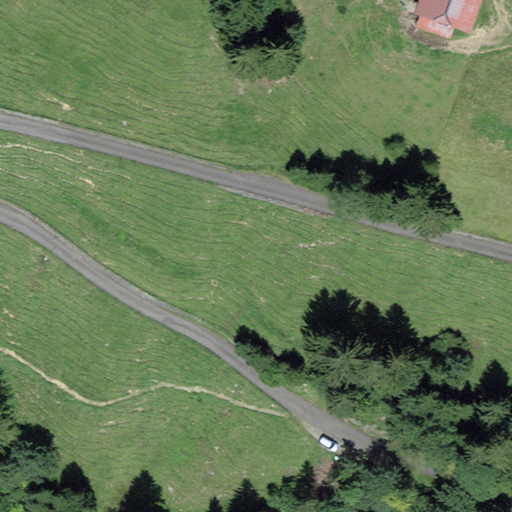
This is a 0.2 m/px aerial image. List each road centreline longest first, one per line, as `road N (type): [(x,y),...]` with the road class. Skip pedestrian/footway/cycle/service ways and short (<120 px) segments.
road 1 (unclassified): [(499,511),(373,451),(0,212)]
road 2 (unclassified): [(0,120),(511,250)]
